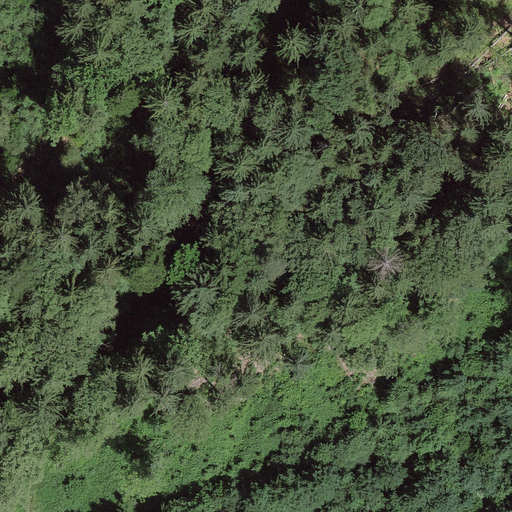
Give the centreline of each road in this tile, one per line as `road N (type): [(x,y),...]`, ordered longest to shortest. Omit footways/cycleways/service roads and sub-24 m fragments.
road 1 (track): [(326,0),(103,328),(40,482),(37,511)]
road 2 (track): [(75,0),(33,171),(0,196)]
